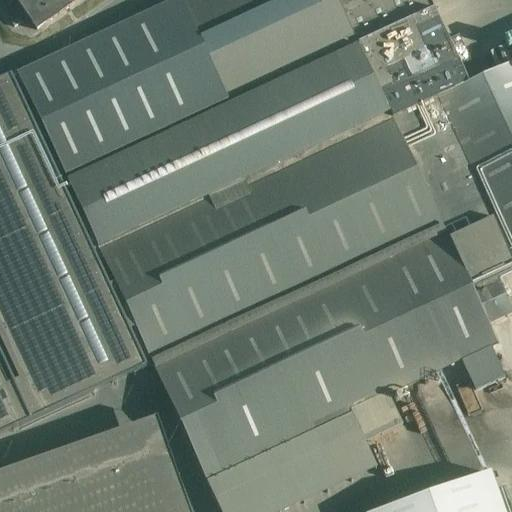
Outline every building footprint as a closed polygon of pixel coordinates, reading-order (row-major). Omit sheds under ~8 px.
[(14,0),(36,31),(80,0),(14,0)] [(63,182),(58,184),(144,370),(152,366),(205,481),(460,362),(489,348),(496,345),(488,327),(511,315),(511,312),(497,280),(511,273),(511,65),(468,85),(428,0),(176,0),(177,2),(151,14),(199,119),(63,182)] [(151,14),(15,76),(16,77),(63,182),(199,119),(151,14)] [(0,436),(144,370),(58,184),(63,182),(16,77),(10,80),(9,78),(0,82),(0,436)] [(489,348),(460,362),(475,392),(503,379),(489,348)] [(160,511),(142,459),(97,475),(109,511),(160,511)] [(109,511),(97,475),(0,509),(0,511),(109,511)] [(502,511),(491,476),(385,511),(502,511)]
